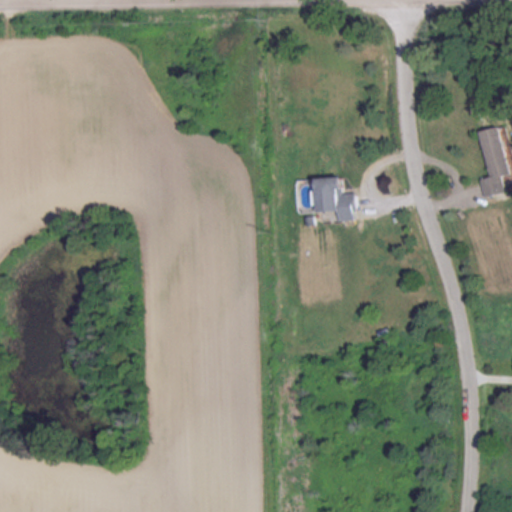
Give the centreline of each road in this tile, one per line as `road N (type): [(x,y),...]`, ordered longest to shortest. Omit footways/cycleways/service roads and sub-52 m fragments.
road 1 (residential): [(415,0),(423,164),(454,264),(471,374),(470,511)]
road 2 (residential): [(0,2),(129,0)]
